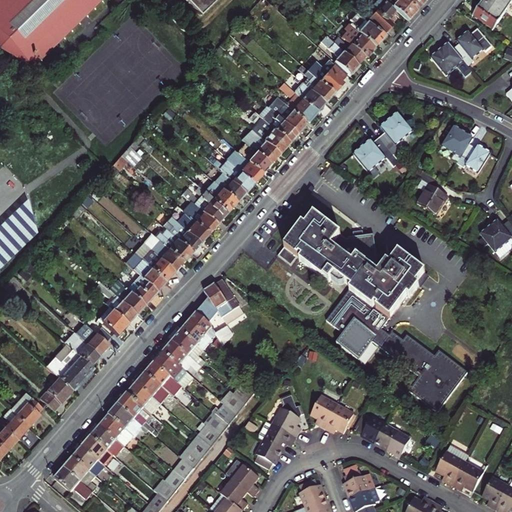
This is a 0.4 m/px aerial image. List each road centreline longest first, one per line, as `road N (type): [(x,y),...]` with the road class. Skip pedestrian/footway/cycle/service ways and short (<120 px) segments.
road 1 (tertiary): [(384,73),(23,480)]
road 2 (residential): [(319,457),(360,452),(470,511)]
road 3 (residential): [(511,130),(384,73)]
